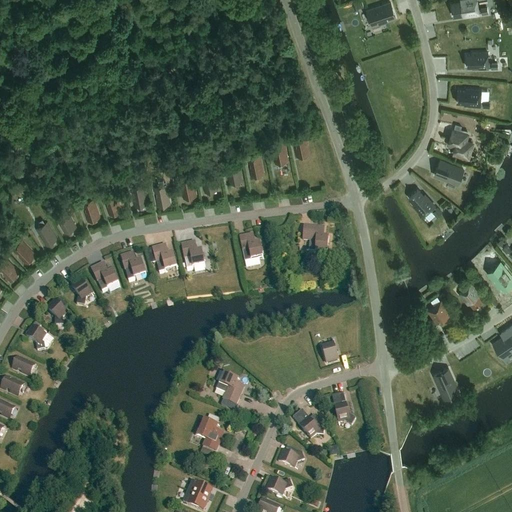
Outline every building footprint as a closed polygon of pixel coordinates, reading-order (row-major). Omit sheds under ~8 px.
[(461,3),(451,5),(453,16),(467,14),(467,16),(479,14),(479,13),(482,13),(482,15),(488,14),(487,8),(478,10),(476,0),(468,0),(460,1),(461,3)] [(396,18),(391,3),(367,11),(372,26),(396,18)] [(472,53),(472,55),(466,55),(466,67),(477,66),(477,69),(488,68),(488,67),(492,67),(492,69),(498,69),(497,64),(488,64),(488,53),(472,53)] [(465,92),(457,91),(457,102),(469,103),(469,105),(480,106),(480,105),(483,105),(483,107),(489,108),(490,102),(481,102),(482,91),(466,90),(465,92)] [(297,158),(310,156),(306,137),(304,137),(302,130),(297,131),(299,138),(293,139),(297,158)] [(468,135),(453,130),(448,145),(455,147),(453,154),(468,159),(473,144),(466,142),(468,135)] [(284,143),(271,146),(275,165),(288,162),(284,143)] [(260,156),(247,159),(251,178),(264,175),(260,156)] [(440,161),(434,176),(458,185),(464,170),(440,161)] [(238,163),(226,165),(230,184),(242,182),(238,163)] [(213,172),(201,174),(205,193),(217,191),(213,172)] [(192,178),(180,181),(184,200),(196,197),(192,178)] [(154,188),(158,207),(170,205),(166,186),(164,186),(163,181),(158,182),(159,187),(154,188)] [(143,186),(131,189),(135,208),(147,205),(143,186)] [(409,198),(414,204),(413,205),(423,217),(431,210),(437,216),(442,213),(438,208),(436,209),(434,207),(435,207),(427,198),(426,199),(417,190),(409,198)] [(115,193),(103,198),(110,216),(122,212),(115,193)] [(94,200),(82,204),(88,222),(100,218),(94,200)] [(66,211),(55,218),(65,234),(76,228),(66,211)] [(47,223),(36,230),(46,246),(57,240),(47,223)] [(303,241),(310,242),(309,254),(316,255),(316,252),(327,253),(328,239),(323,238),(324,229),(304,227),(303,241)] [(255,245),(253,235),(240,238),(243,252),(245,264),(252,263),(251,260),(257,259),(258,261),(263,260),(260,244),(255,245)] [(22,242),(12,250),(26,265),(35,256),(22,242)] [(195,243),(182,246),(185,260),(187,272),(194,271),(193,268),(204,265),(202,252),(197,253),(195,243)] [(510,253),(509,255),(511,257),(511,250),(506,245),(502,249),(507,253),(508,251),(510,253)] [(156,263),(158,268),(160,275),(166,274),(165,271),(177,268),(173,254),(168,256),(166,246),(153,250),(156,263)] [(134,254),(121,258),(125,271),(129,283),(135,281),(135,278),(146,275),(141,261),(136,263),(134,254)] [(6,259),(0,264),(0,271),(10,282),(19,273),(6,259)] [(104,264),(92,270),(98,283),(103,294),(109,291),(108,289),(118,284),(112,271),(108,273),(104,264)] [(506,292),(511,287),(511,276),(503,266),(492,274),(506,292)] [(78,297),(77,305),(85,307),(86,299),(92,295),(81,281),(72,288),(78,297)] [(469,304),(474,309),(482,301),(475,293),(477,291),(471,285),(459,295),(468,305),(469,304)] [(63,318),(68,314),(55,301),(46,310),(55,318),(55,326),(63,326),(63,318)] [(428,311),(437,323),(450,314),(441,302),(428,311)] [(35,323),(33,327),(38,331),(41,327),(35,323)] [(503,337),(493,344),(503,358),(511,351),(511,326),(501,334),(503,337)] [(44,342),(47,337),(38,331),(33,327),(26,337),(36,344),(37,352),(45,350),(44,342)] [(322,347),(327,364),(338,361),(333,344),(322,347)] [(17,357),(12,369),(30,377),(35,366),(17,357)] [(459,392),(449,369),(434,376),(444,399),(459,392)] [(235,384),(237,379),(225,374),(220,384),(217,383),(215,389),(226,394),(223,401),(236,406),(244,388),(235,384)] [(6,377),(1,389),(18,397),(24,385),(6,377)] [(344,394),(332,397),(339,424),(344,422),(351,427),(356,420),(349,415),(344,394)] [(0,401),(0,414),(10,420),(15,408),(0,401)] [(302,411),(293,419),(311,440),(315,436),(324,437),(324,428),(316,428),(302,411)] [(210,416),(207,422),(217,426),(220,420),(210,416)] [(194,436),(206,441),(203,447),(216,453),(224,434),(215,431),(217,426),(207,422),(204,420),(200,431),(197,430),(194,436)] [(283,452),(278,463),(294,470),(297,464),(304,461),(301,453),(294,456),(283,452)] [(271,479),(266,490),(282,497),(285,491),(293,489),(290,481),(282,484),(271,479)] [(192,494),(208,501),(213,490),(196,483),(192,494)] [(192,494),(187,505),(203,511),(208,501),(192,494)] [(257,511),(259,511),(278,511),(280,507),(262,499),(257,511)]
